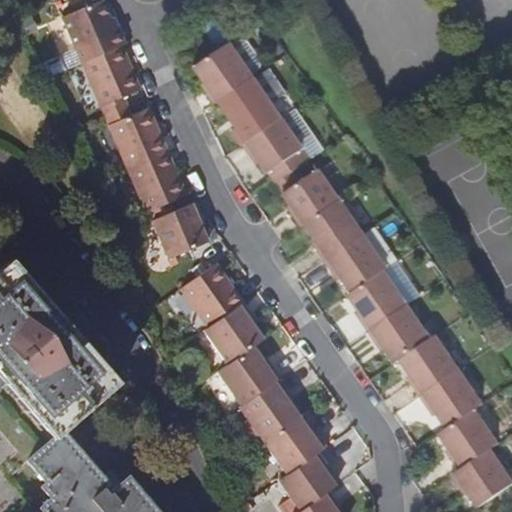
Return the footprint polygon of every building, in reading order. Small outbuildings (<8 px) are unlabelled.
[(100,2),(61,19),(81,65),(121,48),(125,46),(117,30),(113,31),(109,21),(100,2)] [(113,20),(109,21),(113,31),(117,30),(113,20)] [(216,86),(225,99),(256,77),(233,44),(198,68),(213,89),(216,86)] [(139,91),(121,48),(81,65),(100,108),(123,98),(139,91)] [(244,147),(285,119),(256,77),(225,99),(221,102),(231,116),(235,113),(243,125),(239,128),(233,132),(244,147)] [(123,98),(100,108),(104,117),(127,108),(123,98)] [(127,108),(104,117),(109,128),(131,118),(127,108)] [(166,153),(148,111),(131,118),(109,128),(127,170),(166,153)] [(239,128),(243,125),(235,113),(231,116),(239,128)] [(259,156),(271,174),(306,149),(285,119),(246,146),(255,159),(259,156)] [(314,159),(306,149),(271,174),(278,184),(314,159)] [(184,197),(166,153),(127,170),(146,214),(168,204),(184,197)] [(292,215),(302,228),(306,226),(342,201),(320,170),(301,184),(284,195),(296,212),(292,215)] [(284,195),(301,184),(294,173),(278,184),(277,184),(284,195)] [(333,258),(366,235),(342,201),(306,226),(321,246),(317,249),(326,262),(333,258)] [(168,204),(146,214),(150,223),(151,223),(172,214),(168,204)] [(151,223),(167,261),(207,244),(197,220),(201,219),(194,204),(172,214),(151,223)] [(339,273),(354,293),(386,271),(389,268),(366,235),(333,258),(326,262),(336,275),(339,273)] [(0,381),(3,385),(51,441),(40,451),(27,461),(46,483),(40,488),(50,499),(39,509),(42,511),(157,511),(126,477),(112,489),(61,432),(116,384),(8,262),(0,269),(0,381)] [(215,265),(180,290),(207,330),(243,305),(215,265)] [(361,319),(370,332),(409,305),(386,271),(350,296),(365,316),(361,319)] [(252,318),(243,305),(207,330),(204,332),(227,366),(252,349),(262,342),(248,321),(252,318)] [(384,343),(399,364),(403,362),(434,340),(409,305),(370,332),(380,346),(384,343)] [(413,386),(422,398),(462,371),(438,337),(434,340),(403,362),(417,382),(413,386)] [(267,370),(252,349),(227,366),(217,373),(241,408),(280,380),(271,367),(267,370)] [(436,409),(450,429),(477,411),(485,405),(462,371),(422,398),(432,412),(436,409)] [(288,396),(278,382),(241,408),(239,409),(263,443),(298,418),(284,398),(288,396)] [(452,459),(460,472),(493,450),(501,445),(477,411),(450,429),(442,435),(456,455),(452,459)] [(313,439),(298,418),(263,443),(286,477),(317,455),(325,449),(317,437),(313,439)] [(466,488),(480,508),(499,496),(511,486),(511,477),(493,450),(460,472),(453,477),(462,491),(466,488)] [(327,469),(317,455),(286,477),(278,483),(298,511),(301,511),(327,493),(334,488),(323,472),(327,469)] [(511,511),(511,486),(499,496),(511,504),(511,511)] [(333,511),(332,510),(337,507),(327,493),(301,511),(333,511)]
